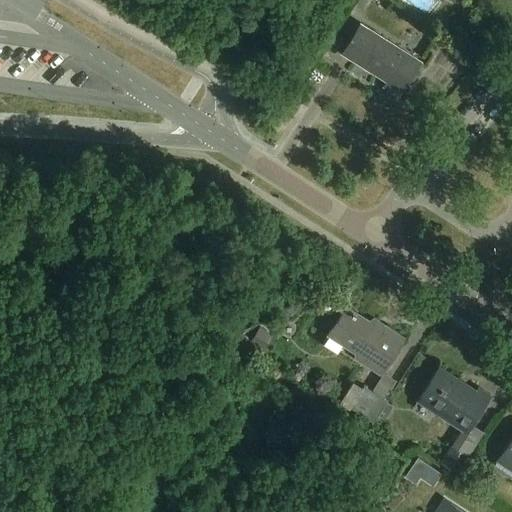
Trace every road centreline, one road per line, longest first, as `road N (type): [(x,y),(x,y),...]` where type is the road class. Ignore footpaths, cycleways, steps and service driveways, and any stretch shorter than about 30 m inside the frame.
road 1 (unclassified): [(371,236),(82,49)]
road 2 (unclassified): [(511,325),(371,236)]
road 3 (residential): [(412,180),(488,91),(511,82)]
road 4 (residential): [(511,220),(497,234),(483,231),(412,180)]
